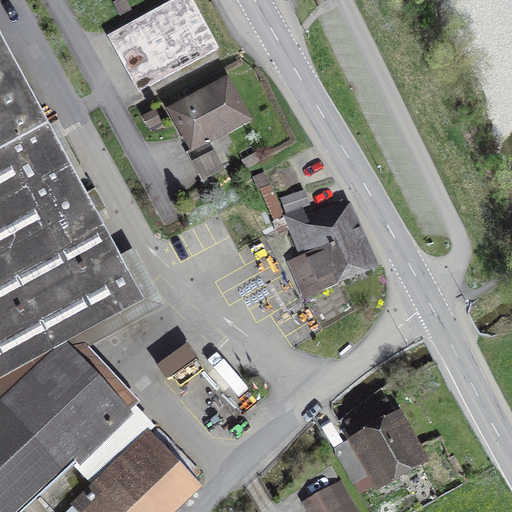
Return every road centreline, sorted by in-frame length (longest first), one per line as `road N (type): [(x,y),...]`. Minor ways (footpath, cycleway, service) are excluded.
road 1 (secondary): [(431,305),(255,0)]
road 2 (residential): [(197,511),(323,392),(431,305)]
road 3 (secondary): [(511,451),(431,305)]
